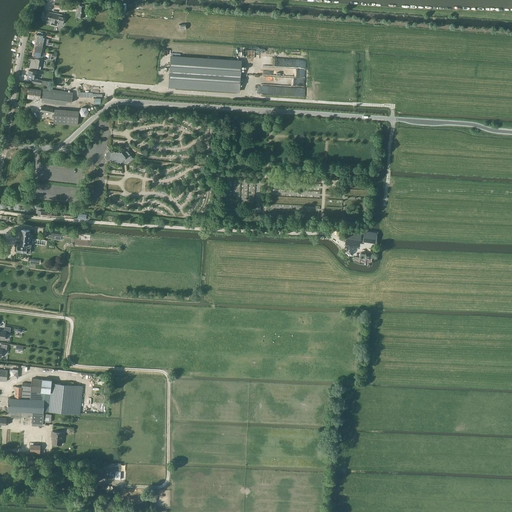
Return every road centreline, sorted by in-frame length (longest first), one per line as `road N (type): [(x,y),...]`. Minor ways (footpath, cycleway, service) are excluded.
road 1 (unclassified): [(6,144),(58,149),(114,101),(511,131)]
road 2 (track): [(385,196),(391,106),(109,84),(114,101)]
road 3 (track): [(0,309),(72,320),(68,359),(77,367),(167,373),(167,481),(120,486)]
road 4 (track): [(0,212),(341,237)]
road 5 (tertiary): [(6,144),(39,0)]
